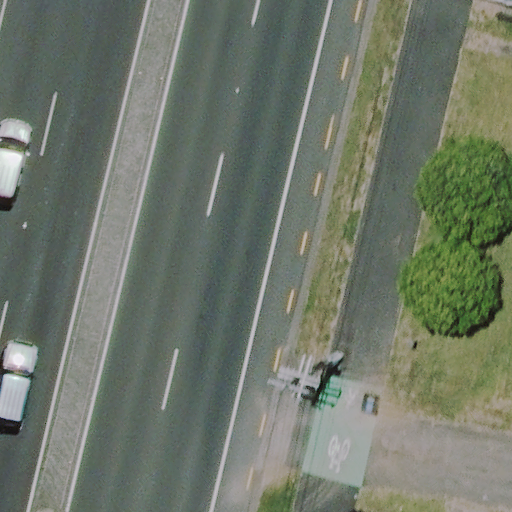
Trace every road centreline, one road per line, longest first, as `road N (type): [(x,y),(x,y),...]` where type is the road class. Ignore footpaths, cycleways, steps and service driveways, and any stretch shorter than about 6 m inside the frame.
road 1 (trunk): [(260,0),(167,387)]
road 2 (residential): [(511,474),(167,387)]
road 3 (trunk): [(0,219),(52,0)]
road 4 (trunk): [(167,387),(138,511)]
